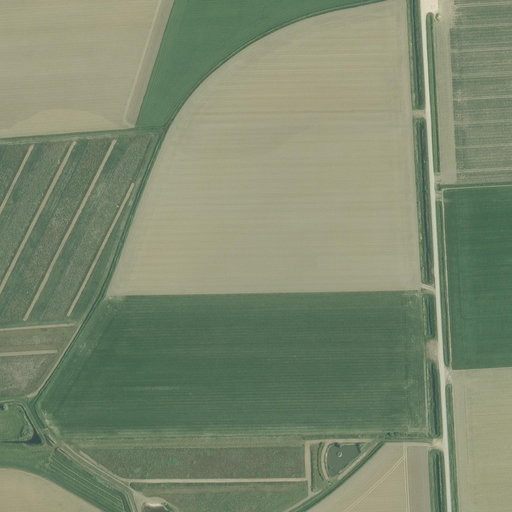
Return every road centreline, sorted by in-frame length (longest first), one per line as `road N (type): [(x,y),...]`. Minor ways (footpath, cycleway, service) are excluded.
road 1 (unclassified): [(449,511),(422,0)]
road 2 (track): [(0,402),(25,404),(45,438),(446,436)]
